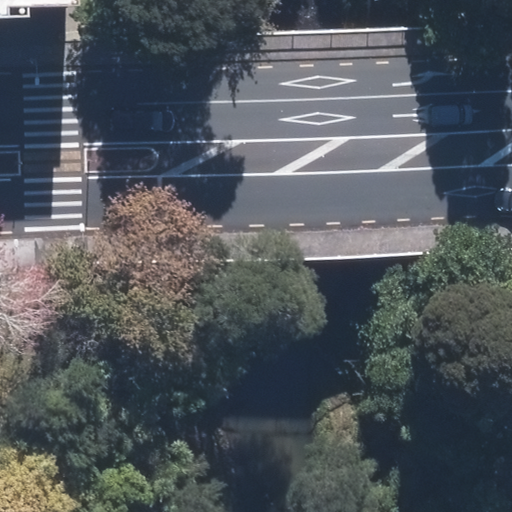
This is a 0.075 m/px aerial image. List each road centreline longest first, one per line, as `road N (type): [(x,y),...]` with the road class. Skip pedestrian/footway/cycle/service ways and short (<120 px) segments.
road 1 (tertiary): [(0,105),(105,104),(236,157)]
road 2 (tertiary): [(236,157),(111,204),(0,207)]
road 3 (tertiary): [(452,150),(236,157)]
